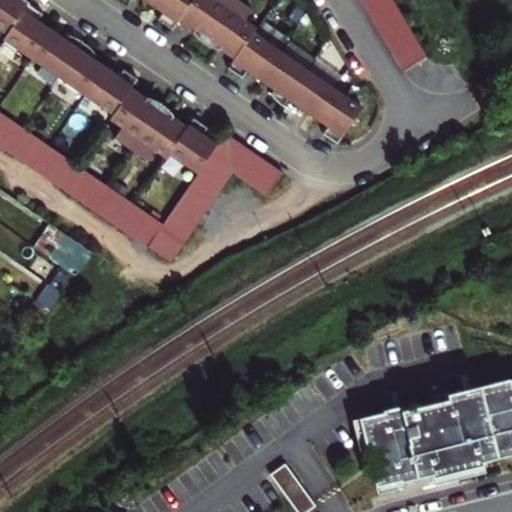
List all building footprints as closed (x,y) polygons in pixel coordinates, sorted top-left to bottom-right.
[(172,154),(201,173),(167,222),(0,109),(0,142),(175,262),(237,171),(272,195),(287,172),(229,132),(221,144),(214,139),(207,134),(212,127),(196,117),(193,122),(190,126),(182,120),(177,116),(171,110),(165,105),(158,101),(150,98),(146,96),(134,88),(138,83),(140,79),(126,69),(121,76),(117,73),(98,60),(94,58),(97,54),(92,47),(85,42),(78,38),(70,35),(68,39),(63,36),(45,24),(41,21),(45,14),(31,4),(32,3),(27,0),(0,0),(0,28),(9,35),(6,40),(116,115),(113,119),(124,126),(118,135),(153,159),(159,150),(169,157),(172,154)] [(145,0),(160,10),(165,13),(160,19),(175,30),(177,26),(181,21),(193,29),(196,31),(196,32),(201,38),(207,43),(214,47),(221,50),(223,48),(226,51),(237,58),(234,63),(231,68),(246,78),(250,71),(253,73),(274,86),(277,88),(274,93),(279,99),(286,105),(294,110),(302,112),(305,108),(308,111),(328,123),(332,126),(327,133),(342,143),(366,107),(255,32),(258,27),(248,20),(253,11),(236,0),(145,0)] [(362,0),(406,72),(430,58),(395,0),(362,0)] [(77,281),(67,274),(53,293),(62,300),(77,281)] [(62,300),(53,293),(40,310),(50,317),(62,300)] [(26,324),(37,332),(50,317),(40,310),(37,309),(26,324)] [(385,414),(354,422),(362,455),(369,454),(378,494),(403,488),(401,484),(433,476),(436,485),(461,479),(486,473),(483,464),(511,456),(511,380),(460,395),(449,398),(448,395),(441,397),(435,398),(437,406),(405,414),(403,408),(394,411),(384,413),(385,414)] [(286,465),(270,475),(284,494),(290,502),(296,511),(307,511),(316,506),(305,492),(286,465)]
